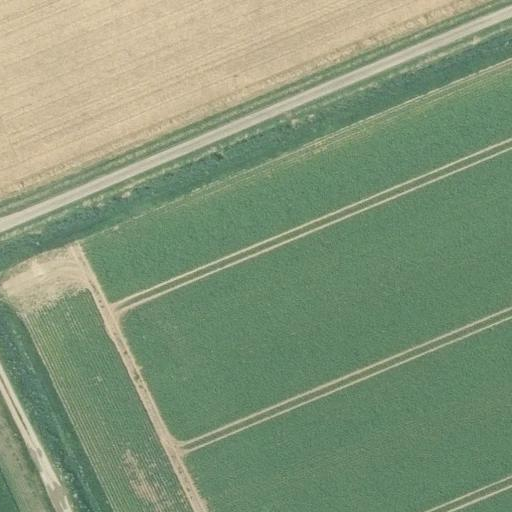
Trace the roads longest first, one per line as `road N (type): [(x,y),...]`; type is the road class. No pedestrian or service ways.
road 1 (unclassified): [(0,224),(511,12)]
road 2 (track): [(61,511),(0,380)]
